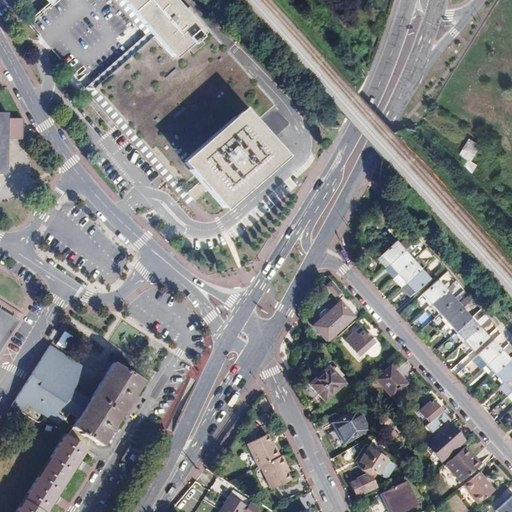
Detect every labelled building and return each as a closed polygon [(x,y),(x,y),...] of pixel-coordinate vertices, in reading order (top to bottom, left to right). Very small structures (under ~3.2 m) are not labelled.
[(145,32),(150,38),(168,58),(198,31),(170,0),(116,0),(122,6),(145,32)] [(203,27),(198,31),(168,58),(150,38),(96,85),(92,89),(136,139),(152,158),(179,188),(190,178),(176,162),(238,107),(252,123),(272,106),(203,27)] [(284,157),(252,123),(238,107),(176,162),(190,178),(222,212),(284,157)] [(0,155),(1,140),(16,139),(16,116),(1,117),(1,112),(0,112),(0,155)] [(470,137),(460,153),(470,159),(481,144),(470,137)] [(382,270),(407,299),(428,280),(406,257),(410,253),(406,248),(411,243),(405,236),(395,245),(393,243),(375,260),(383,270),(382,270)] [(470,353),(486,339),(447,294),(452,289),(447,284),(442,289),(436,282),(419,297),(470,353)] [(338,294),(329,283),(324,287),(333,298),(338,294)] [(351,318),(338,303),(333,308),(330,304),(326,304),(322,308),(322,312),(324,315),(319,320),(332,334),(351,318)] [(371,342),(358,327),(342,341),(355,356),(371,342)] [(511,397),(511,364),(493,343),(472,362),(480,371),(485,367),(501,386),(497,390),(505,399),(509,395),(511,397)] [(61,438),(79,449),(85,440),(95,446),(126,399),(129,393),(137,381),(109,363),(84,401),(76,396),(67,391),(81,370),(46,348),(8,408),(17,414),(23,405),(49,422),(57,409),(73,420),(61,438)] [(342,383),(325,367),(307,384),(324,401),(342,383)] [(404,385),(388,367),(373,380),(392,402),(401,394),(397,390),(404,385)] [(148,376),(140,371),(137,377),(144,382),(148,376)] [(443,421),(446,419),(433,404),(429,407),(426,403),(416,412),(426,422),(421,426),(428,434),(443,421)] [(342,417),(332,422),(339,434),(336,436),(342,446),(366,433),(354,411),(342,418),(342,417)] [(388,422),(383,416),(378,421),(383,426),(388,422)] [(461,442),(443,421),(428,434),(416,445),(420,449),(425,445),(426,446),(425,447),(439,462),(461,442)] [(339,434),(332,422),(329,423),(336,436),(339,434)] [(390,430),(384,435),(388,442),(395,436),(390,430)] [(73,459),(79,449),(61,438),(59,436),(11,511),(39,511),(46,501),(50,495),(69,467),(73,459)] [(244,446),(255,469),(257,468),(279,458),(279,457),(277,458),(272,449),(270,450),(267,443),(263,436),(244,446)] [(463,447),(443,465),(459,483),(477,467),(468,456),(470,454),(463,447)] [(141,458),(128,448),(119,460),(133,470),(141,458)] [(377,455),(366,448),(356,462),(358,463),(355,467),(360,470),(346,477),(355,497),(375,488),(369,476),(372,478),(375,474),(384,480),(393,466),(384,460),(387,456),(380,451),(377,455)] [(400,460),(403,465),(410,459),(406,454),(400,460)] [(284,467),(279,458),(257,468),(269,492),(289,482),(285,475),(282,468),(284,467)] [(79,463),(73,459),(69,467),(75,471),(79,463)] [(479,473),(465,486),(480,503),(494,491),(479,473)] [(405,511),(415,507),(404,484),(379,496),(386,511),(405,511)] [(502,491),(489,502),(495,509),(508,498),(502,491)] [(56,499),(50,495),(46,501),(52,505),(56,499)] [(511,511),(511,495),(493,511),(511,511)] [(216,511),(242,511),(245,508),(226,496),(216,511)]
